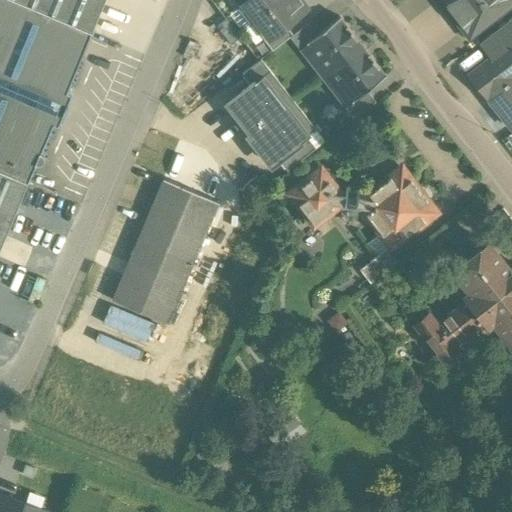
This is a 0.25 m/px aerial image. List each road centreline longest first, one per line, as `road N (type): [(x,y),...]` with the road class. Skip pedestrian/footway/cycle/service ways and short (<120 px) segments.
road 1 (residential): [(0,389),(26,366),(180,0)]
road 2 (tertiary): [(511,185),(368,0)]
